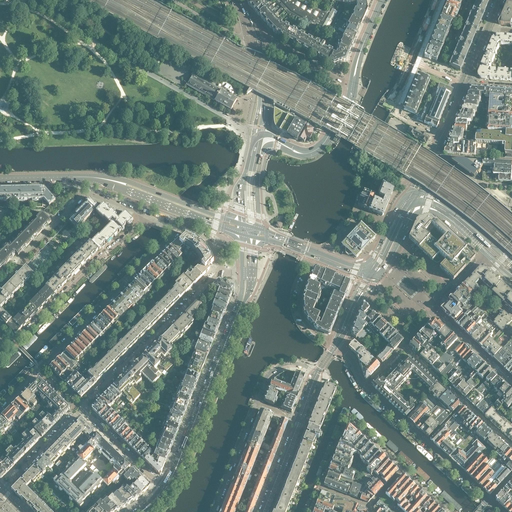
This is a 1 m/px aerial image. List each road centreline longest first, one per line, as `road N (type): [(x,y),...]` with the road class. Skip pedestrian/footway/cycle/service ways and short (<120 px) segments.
road 1 (residential): [(0,408),(180,228)]
road 2 (residential): [(143,215),(13,344),(0,330)]
road 3 (tertiary): [(410,193),(361,266),(256,229)]
road 4 (primary): [(164,491),(239,309)]
road 5 (residential): [(221,270),(81,408)]
road 6 (secondary): [(82,176),(241,234)]
road 7 (residential): [(365,385),(488,500)]
road 8 (secondary): [(240,223),(123,180),(82,176)]
road 9 (primary): [(256,229),(264,149),(305,155),(326,137)]
road 10 (residential): [(319,486),(348,419),(404,470)]
road 11 (residential): [(402,346),(511,447)]
road 12 (unknown): [(459,248),(470,258),(455,274),(423,246),(417,238),(430,224),(456,245)]
road 13 (residential): [(0,281),(90,190)]
